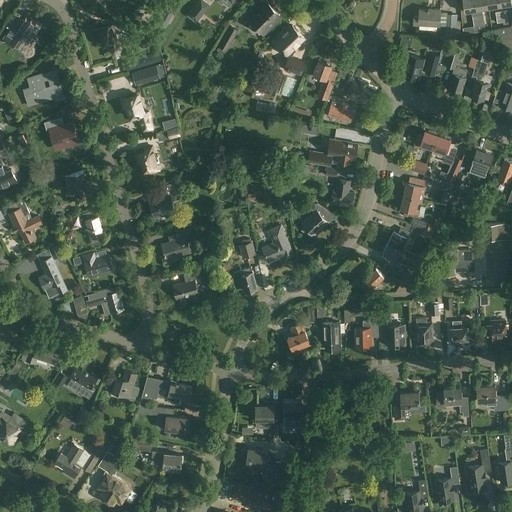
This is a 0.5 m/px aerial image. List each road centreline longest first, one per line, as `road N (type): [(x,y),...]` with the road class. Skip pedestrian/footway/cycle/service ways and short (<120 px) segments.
road 1 (residential): [(146,348),(139,257),(64,13),(46,0)]
road 2 (residential): [(231,371),(240,345),(269,310),(350,243),(372,196),(398,90)]
road 3 (residential): [(231,371),(336,375),(511,361)]
road 4 (residential): [(146,348),(19,306),(0,264)]
road 5 (residential): [(203,511),(231,371)]
road 6 (residential): [(511,137),(398,90)]
